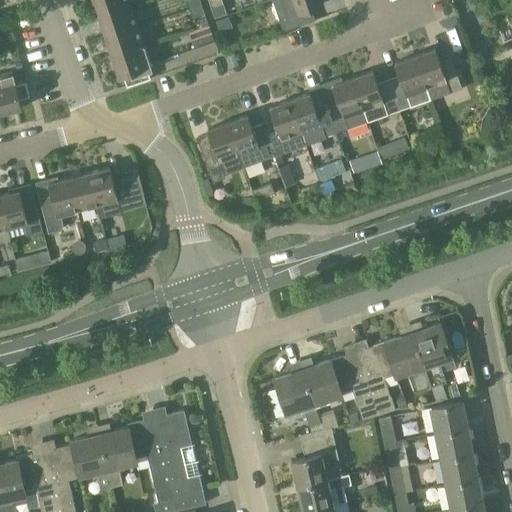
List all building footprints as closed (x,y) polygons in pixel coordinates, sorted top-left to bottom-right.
[(93,0),(99,17),(131,6),(128,0),(93,0)] [(321,0),(272,0),(283,30),(315,19),(311,8),(323,4),(321,0)] [(201,4),(190,8),(193,16),(204,12),(201,4)] [(137,26),(131,6),(99,17),(105,37),(137,26)] [(105,37),(112,56),(144,45),(137,26),(105,37)] [(144,45),(112,56),(119,76),(123,75),(126,86),(150,77),(148,71),(149,70),(148,66),(151,65),(144,45)] [(435,48),(415,55),(430,99),(462,88),(451,57),(439,61),(435,48)] [(399,110),(430,99),(415,55),(395,62),(399,75),(388,79),(399,110)] [(372,70),(352,78),(368,121),(399,110),(388,79),(377,83),(372,70)] [(0,74),(0,112),(21,108),(19,99),(30,96),(26,81),(15,84),(12,71),(0,74)] [(336,132),(368,121),(352,78),(332,85),(337,97),(325,101),(336,132)] [(310,93),(290,100),(301,131),(305,143),(336,132),(325,101),(314,105),(310,93)] [(274,119),(263,123),(274,154),(286,150),(281,138),(301,131),(290,100),(270,107),(274,119)] [(262,158),(274,154),(263,123),(252,127),(247,115),(227,122),(242,165),(262,158)] [(223,172),(242,165),(227,122),(207,129),(212,141),(200,145),(211,177),(223,172)] [(341,161),(314,165),(316,176),(342,173),(341,161)] [(89,172),(97,205),(100,217),(132,209),(124,177),(112,180),(109,167),(89,172)] [(97,205),(89,172),(69,177),(77,210),(97,205)] [(77,210),(69,177),(49,183),(49,185),(37,188),(48,230),(60,227),(63,224),(60,214),(77,210)] [(274,192),(271,182),(252,189),(255,199),(274,192)] [(0,194),(0,200),(7,228),(27,222),(30,235),(43,232),(31,189),(19,192),(19,190),(0,194)] [(16,267),(48,263),(47,252),(15,256),(16,267)] [(416,345),(430,384),(440,381),(434,365),(439,364),(438,359),(450,355),(439,322),(421,328),(426,341),(416,345)] [(430,384),(416,345),(404,349),(399,335),(384,340),(394,373),(395,374),(406,370),(413,390),(430,384)] [(394,373),(384,340),(367,345),(370,356),(361,360),(379,411),(393,407),(383,377),(394,373)] [(379,411),(361,360),(348,364),(345,353),(329,358),(340,391),(351,387),(361,417),(379,411)] [(340,391),(329,358),(312,364),(317,379),(306,383),(314,406),(315,405),(329,401),(328,396),(341,392),(340,391)] [(314,406),(306,383),(295,386),(290,372),(274,377),(285,411),(296,407),(298,411),(304,409),(310,425),(321,421),(315,405),(314,406)] [(435,433),(466,426),(461,401),(430,407),(435,433)] [(168,419),(156,422),(158,431),(177,508),(206,501),(199,473),(192,443),(184,410),(166,414),(168,419)] [(379,417),(382,431),(394,429),(391,414),(379,417)] [(127,423),(127,426),(135,457),(145,454),(156,501),(153,502),(155,511),(162,511),(177,508),(158,431),(147,433),(143,419),(127,423)] [(103,448),(112,486),(123,483),(119,469),(125,468),(125,465),(136,462),(135,457),(127,426),(111,430),(115,445),(103,448)] [(440,458),(471,451),(466,426),(435,433),(440,458)] [(298,434),(301,446),(332,439),(330,427),(298,434)] [(71,440),(72,443),(79,475),(92,472),(92,476),(98,475),(101,488),(112,486),(103,448),(92,451),(89,435),(71,440)] [(296,484),(340,474),(332,439),(301,446),(303,456),(291,458),(296,484)] [(399,455),(396,440),(384,442),(387,457),(399,455)] [(80,477),(79,475),(72,443),(55,447),(58,460),(48,462),(59,511),(75,511),(69,480),(80,477)] [(446,483),(476,477),(471,451),(440,458),(446,483)] [(16,456),(17,459),(24,489),(36,486),(42,511),(59,511),(48,462),(36,465),(33,452),(16,456)] [(0,463),(3,478),(0,478),(0,511),(16,511),(13,497),(25,494),(24,489),(17,459),(0,462),(0,463)] [(404,480),(401,465),(389,468),(392,482),(404,480)] [(296,484),(302,510),(347,500),(343,484),(350,483),(347,472),(340,474),(296,484)] [(451,508),(482,502),(476,477),(446,483),(451,508)] [(407,490),(394,492),(397,507),(409,504),(407,490)] [(349,511),(347,500),(302,510),(302,511),(349,511)] [(483,511),(482,502),(451,508),(451,511),(483,511)]
